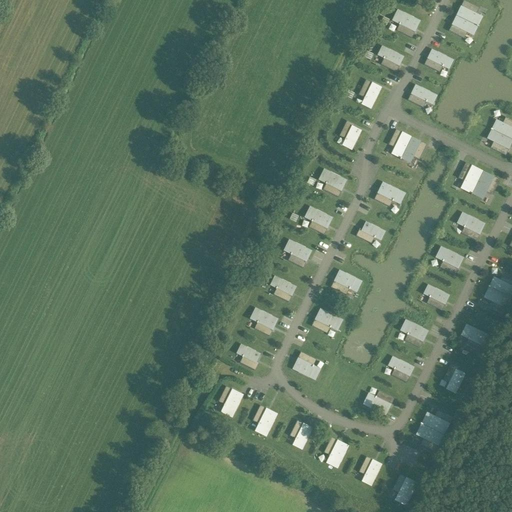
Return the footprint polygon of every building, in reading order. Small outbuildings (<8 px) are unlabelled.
[(464,1),(456,16),(477,27),(481,19),(475,16),(479,8),(464,1)] [(398,11),(393,21),(399,24),(398,25),(399,25),(396,31),(412,39),(415,31),(414,30),(419,21),(420,22),(420,21),(397,10),(398,11)] [(456,16),(448,31),(464,39),(467,32),(473,35),(477,27),(456,16)] [(382,47),(378,55),(384,58),(380,65),(396,73),(404,57),(382,47)] [(431,50),(424,65),(439,73),(442,67),(449,71),(454,61),(431,50)] [(366,80),(358,95),(366,99),(363,106),(370,110),(381,88),(366,80)] [(415,85),(407,101),(422,108),(425,103),(432,106),(437,96),(415,85)] [(496,122),(492,130),(511,140),(511,139),(511,120),(505,117),(502,125),(496,122)] [(347,121),(339,137),(345,139),(345,140),(346,140),(343,145),(352,149),(351,150),(351,151),(361,131),(360,132),(353,128),(354,125),(347,121)] [(396,130),(388,145),(395,149),(393,154),(401,158),(400,160),(411,138),(403,135),(403,133),(396,130)] [(492,130),(488,139),(493,141),(490,148),(505,156),(509,148),(508,148),(511,140),(492,130)] [(411,138),(400,160),(401,160),(401,158),(409,162),(412,157),(419,160),(427,145),(419,141),(418,142),(411,138)] [(465,163),(458,178),(465,182),(462,187),(472,192),(482,173),(473,168),(473,167),(465,163)] [(325,170),(320,180),(326,183),(325,184),(326,185),(323,190),(338,198),(342,190),(341,190),(345,180),(346,181),(347,181),(324,169),(324,170),(325,170)] [(482,173),(472,192),(483,197),(485,192),(492,195),(500,180),(492,176),(492,177),(482,173)] [(378,192),(374,200),(389,207),(392,202),(393,201),(399,204),(404,194),(405,194),(406,194),(382,182),(382,183),(383,183),(382,183),(383,183),(379,193),(378,192)] [(311,208),(306,218),(312,221),(311,222),(309,228),(324,236),(328,228),(327,227),(331,218),(332,218),(333,218),(310,207),(309,207),(310,207),(311,208)] [(463,214),(458,224),(464,227),(463,228),(464,228),(461,234),(476,241),(480,234),(479,233),(484,224),(485,224),(462,213),(463,214)] [(359,229),(356,237),(371,244),(373,239),(374,239),(375,238),(381,241),(385,232),(365,221),(361,228),(361,230),(359,229)] [(290,243),(286,252),(291,254),(291,255),(288,261),(303,269),(307,261),(306,261),(310,253),(311,254),(311,253),(289,242),(289,243),(289,242),(289,243),(290,243)] [(441,248),(437,258),(443,261),(442,262),(440,268),(455,275),(459,268),(458,267),(462,258),(463,258),(464,258),(440,247),(441,247),(440,247),(441,248)] [(334,280),(331,287),(346,295),(349,289),(350,288),(356,291),(361,281),(362,281),(339,270),(340,271),(336,278),(335,280),(334,280)] [(494,279),(489,288),(510,299),(511,298),(509,297),(511,291),(511,279),(503,275),(499,282),(494,279)] [(275,277),(271,285),(276,288),(276,289),(273,295),(289,303),(292,295),(291,295),(295,287),(296,287),(274,276),(274,277),(274,276),(274,277),(275,277)] [(428,286),(425,294),(429,296),(429,298),(426,304),(442,311),(445,304),(444,303),(448,296),(449,296),(450,296),(428,285),(427,285),(428,286)] [(489,288),(485,298),(491,301),(488,308),(503,315),(507,308),(506,307),(510,299),(489,288)] [(315,318),(311,326),(327,333),(330,328),(331,327),(337,329),(342,319),(343,320),(320,308),(320,309),(321,309),(317,317),(316,319),(315,318)] [(256,312),(252,320),(257,323),(257,324),(254,330),(270,337),(273,330),(272,329),(276,322),(277,322),(255,311),(256,312)] [(406,321),(401,331),(407,334),(407,335),(404,341),(420,349),(423,341),(422,340),(427,331),(428,332),(428,331),(405,320),(406,321)] [(467,325),(462,335),(468,338),(467,340),(468,340),(465,346),(480,353),(484,346),(483,345),(488,336),(489,336),(466,324),(466,325),(467,325)] [(242,345),(238,354),(243,356),(242,357),(243,357),(240,363),(255,371),(259,363),(257,362),(260,354),(241,345),(240,345),(242,345)] [(291,370),(314,381),(313,380),(318,370),(312,367),(313,366),(312,366),(315,360),(300,353),(296,360),(297,361),(293,370),(292,370),(291,370)] [(393,358),(389,366),(394,368),(393,370),(394,370),(391,376),(406,383),(410,375),(409,375),(413,367),(414,368),(392,357),(393,358)] [(450,365),(443,380),(448,383),(450,384),(447,389),(455,393),(455,394),(465,375),(464,375),(464,376),(456,372),(458,369),(450,365)] [(226,387),(218,402),(224,405),(225,406),(222,412),(232,417),(232,418),(243,395),(242,396),(235,392),(233,392),(234,390),(226,387)] [(362,405),(385,416),(386,416),(385,416),(385,415),(389,406),(390,407),(394,399),(379,391),(376,397),(375,397),(375,398),(369,395),(364,405),(363,405),(362,405)] [(260,406),(252,421),(258,424),(258,425),(259,425),(256,431),(266,436),(266,437),(266,438),(277,414),(277,415),(276,416),(269,412),(267,411),(268,410),(260,406)] [(427,414),(422,425),(443,435),(447,425),(449,426),(452,418),(437,411),(434,416),(433,417),(427,414)] [(297,421),(290,436),(293,438),(293,439),(294,439),(291,445),(301,450),(301,451),(301,452),(313,428),(312,428),(312,429),(312,430),(304,426),(305,425),(297,421)] [(422,425),(417,435),(423,438),(422,440),(423,440),(420,446),(435,453),(439,446),(438,445),(443,435),(422,425)] [(331,438),(323,453),(329,456),(330,457),(327,463),(337,468),(337,469),(348,446),(347,447),(340,443),(338,442),(339,441),(331,438)] [(482,451),(479,457),(486,460),(488,454),(482,451)] [(366,457),(359,473),(364,476),(365,477),(362,483),(370,487),(370,488),(382,465),(381,465),(381,466),(373,462),(374,461),(366,457)] [(400,475),(392,490),(398,493),(398,494),(399,494),(396,500),(406,505),(405,506),(406,506),(405,506),(406,507),(417,483),(417,484),(417,483),(416,484),(407,480),(407,479),(400,475)]
